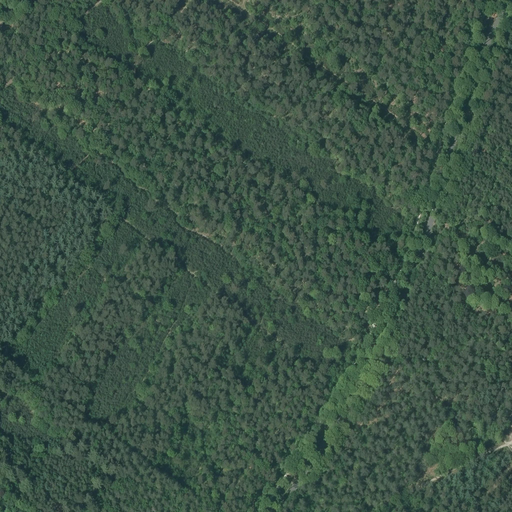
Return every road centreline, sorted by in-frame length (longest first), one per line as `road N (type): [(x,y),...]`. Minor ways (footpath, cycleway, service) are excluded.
road 1 (tertiary): [(272,511),(391,322),(508,0)]
road 2 (track): [(67,178),(347,397)]
road 3 (unknown): [(243,10),(438,149)]
road 4 (track): [(511,435),(369,511)]
road 5 (unknown): [(0,437),(106,511)]
road 6 (unknown): [(91,0),(0,82)]
